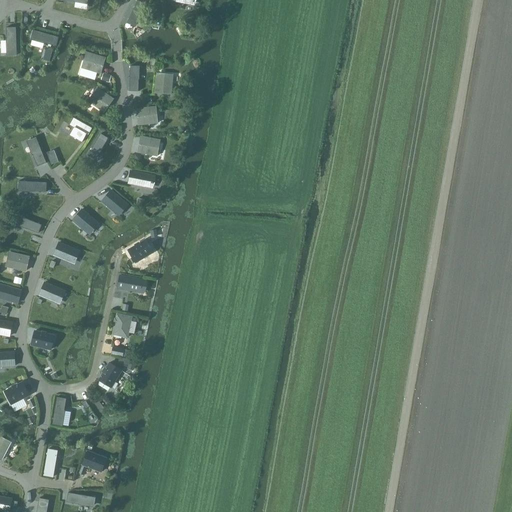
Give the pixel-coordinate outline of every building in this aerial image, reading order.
[(138,0),(127,23),(128,24),(128,23),(135,26),(140,14),(141,14),(142,14),(141,14),(145,4),(138,0)] [(7,39),(6,39),(6,40),(8,40),(8,54),(16,54),(16,55),(17,55),(16,27),(7,28),(7,39)] [(35,31),(33,39),(44,42),(44,44),(45,44),(45,43),(57,46),(59,37),(33,30),(33,31),(35,31)] [(105,59),(87,53),(85,62),(84,61),(82,68),(89,70),(89,69),(101,73),(105,59)] [(130,66),(130,91),(138,91),(139,80),(140,80),(140,79),(138,79),(139,67),(131,67),(131,66),(130,66)] [(158,74),(156,93),(171,94),(172,82),(173,82),(173,75),(158,74)] [(113,100),(98,89),(93,96),(92,95),(88,101),(94,105),(95,105),(105,112),(113,100)] [(156,116),(155,108),(137,110),(138,124),(150,123),(151,124),(158,123),(157,116),(156,116)] [(74,118),(70,125),(75,128),(71,135),(70,135),(82,142),(83,141),(81,141),(85,134),(88,135),(92,128),(74,118)] [(101,134),(88,155),(88,156),(89,155),(95,159),(102,149),(103,149),(102,148),(108,138),(101,134)] [(36,139),(28,142),(34,155),(32,155),(32,156),(33,156),(38,167),(47,163),(36,137),(35,137),(36,139)] [(158,149),(159,141),(141,137),(138,152),(150,154),(150,155),(157,156),(159,149),(158,149)] [(131,171),(128,183),(152,187),(154,175),(131,171)] [(19,181),(19,182),(20,182),(20,190),(34,191),(34,192),(35,191),(46,192),(47,183),(19,181)] [(118,214),(126,204),(111,191),(103,201),(118,214)] [(82,210),(74,220),(89,233),(97,223),(82,210)] [(19,217),(16,224),(27,228),(27,229),(27,230),(28,229),(39,233),(42,225),(18,216),(19,217)] [(146,240),(128,250),(136,263),(153,252),(146,240)] [(72,263),(77,251),(59,243),(54,255),(72,263)] [(29,257),(10,252),(6,267),(26,271),(29,257)] [(120,275),(117,288),(144,293),(146,280),(120,275)] [(40,295),(58,303),(63,291),(45,283),(40,295)] [(0,286),(0,297),(16,302),(19,291),(0,286)] [(132,318),(118,314),(117,319),(116,319),(115,322),(116,323),(113,334),(124,336),(124,337),(127,338),(128,337),(132,318)] [(0,334),(9,336),(12,323),(0,321),(0,334)] [(55,336),(35,331),(32,345),(51,350),(55,336)] [(0,366),(14,366),(14,353),(0,353),(0,366)] [(121,370),(110,363),(99,380),(111,388),(121,370)] [(23,383),(5,392),(11,404),(29,395),(23,383)] [(57,397),(52,425),(53,425),(53,423),(61,425),(64,411),(65,411),(64,411),(66,400),(67,399),(57,397)] [(32,398),(28,400),(32,408),(36,406),(32,398)] [(105,410),(99,402),(95,405),(101,413),(105,410)] [(0,459),(2,460),(11,443),(0,436),(0,459)] [(48,449),(44,475),(53,477),(56,462),(54,462),(55,457),(56,457),(57,454),(56,454),(56,452),(49,450),(49,449),(48,449)] [(106,459),(88,451),(83,465),(101,472),(106,459)] [(68,493),(67,502),(78,504),(78,505),(79,505),(79,504),(93,506),(94,498),(96,498),(68,493)] [(0,496),(0,510),(8,511),(9,511),(12,499),(0,496)] [(40,498),(37,511),(45,511),(48,501),(40,500),(40,498)]
